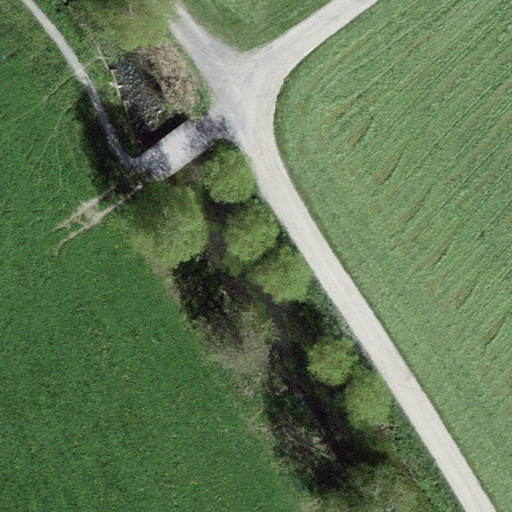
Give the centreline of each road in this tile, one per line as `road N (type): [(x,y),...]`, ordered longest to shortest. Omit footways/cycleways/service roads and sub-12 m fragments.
road 1 (track): [(480,511),(291,213),(237,102),(161,0)]
road 2 (track): [(149,170),(357,0)]
